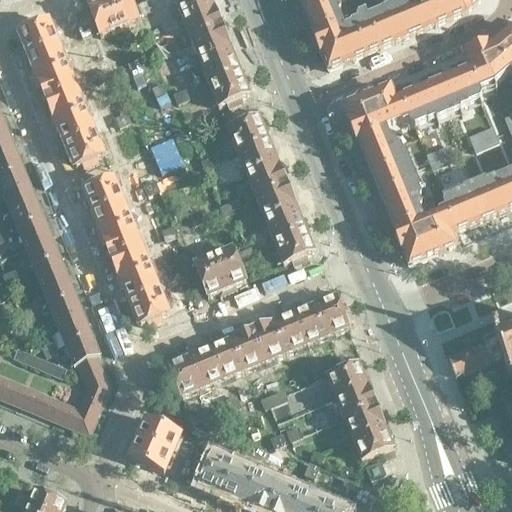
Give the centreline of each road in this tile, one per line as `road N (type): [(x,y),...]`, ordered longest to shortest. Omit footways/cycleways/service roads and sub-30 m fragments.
road 1 (residential): [(130,363),(0,43)]
road 2 (residential): [(367,269),(130,363)]
road 3 (residential): [(511,4),(453,42),(296,104)]
road 4 (tertiary): [(367,269),(296,104)]
road 5 (residential): [(387,315),(511,263)]
road 6 (residential): [(92,483),(136,377),(130,363)]
road 7 (tertiary): [(474,511),(423,404)]
